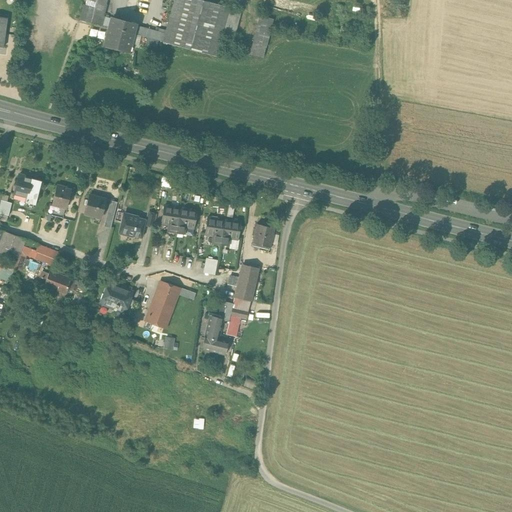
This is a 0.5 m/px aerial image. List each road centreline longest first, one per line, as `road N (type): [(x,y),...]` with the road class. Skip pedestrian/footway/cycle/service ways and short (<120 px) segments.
road 1 (primary): [(0,108),(511,241)]
road 2 (residential): [(0,224),(122,271),(165,265),(229,289)]
road 3 (track): [(376,4),(382,187)]
